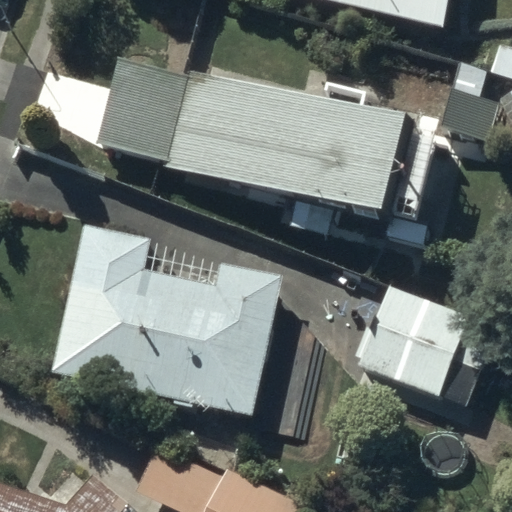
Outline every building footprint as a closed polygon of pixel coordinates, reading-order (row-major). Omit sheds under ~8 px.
[(282,0),(447,38),(455,0),(282,0)] [(491,74),(463,66),(444,134),(490,147),(501,108),(483,102),(491,74)] [(194,89),(125,72),(104,154),(168,170),(165,181),(396,239),(421,141),(195,83),(194,89)] [(88,237),(56,384),(256,427),(286,287),(225,274),(220,296),(147,280),(153,251),(88,237)] [(395,294),(362,372),(444,406),(476,327),(395,294)] [(160,450),(138,496),(171,511),(308,511),(310,510),(231,472),(227,481),(160,450)] [(57,511),(0,493),(0,511),(117,511),(99,496),(78,511),(57,511)]
